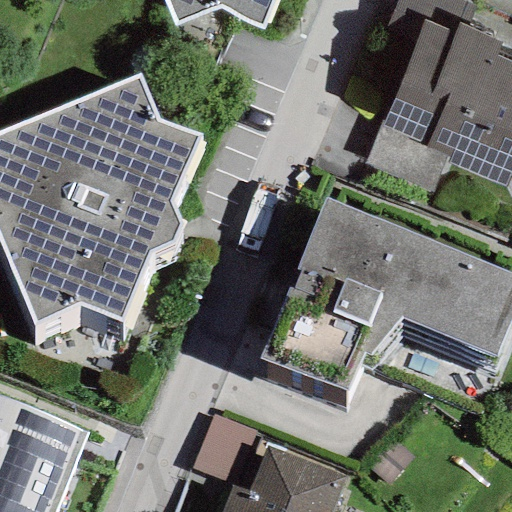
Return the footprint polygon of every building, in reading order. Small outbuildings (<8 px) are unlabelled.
[(162,0),(173,27),(213,11),(263,32),(276,0),(162,0)] [(467,0),(397,0),(387,27),(417,38),(424,20),(454,32),(456,24),(465,28),(475,3),(467,0)] [(454,32),(424,20),(417,38),(383,123),(381,128),(448,154),(444,164),(505,187),(511,168),(511,65),(496,59),(502,42),(465,28),(456,24),(454,32)] [(0,246),(33,327),(73,311),(123,331),(153,258),(174,251),(184,227),(175,205),(202,138),(160,121),(141,73),(0,130),(0,246)] [(381,128),(383,123),(380,121),(362,166),(433,193),(444,164),(448,154),(381,128)] [(499,357),(511,325),(511,273),(325,198),(259,359),(345,394),(362,353),(369,356),(402,317),(499,357)] [(56,511),(87,435),(0,400),(0,511),(56,511)] [(255,432),(212,415),(191,468),(234,486),(255,432)] [(221,511),(331,511),(344,477),(265,447),(249,491),(234,486),(232,485),(221,511)]
